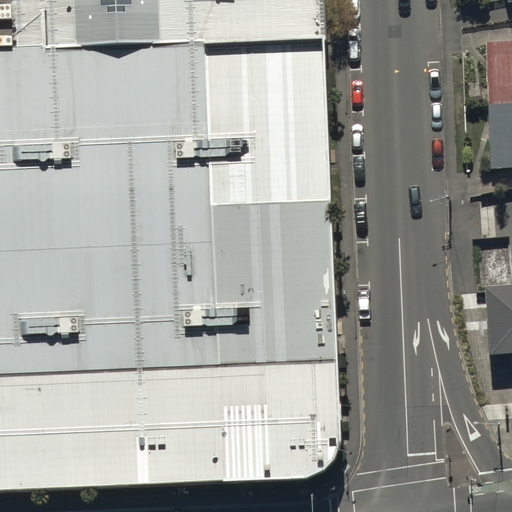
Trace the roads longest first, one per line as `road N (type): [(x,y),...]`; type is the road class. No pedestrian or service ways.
road 1 (residential): [(399,227),(412,511)]
road 2 (secondary): [(399,227),(432,279),(468,418),(488,458),(511,479)]
road 3 (residential): [(390,0),(399,227)]
